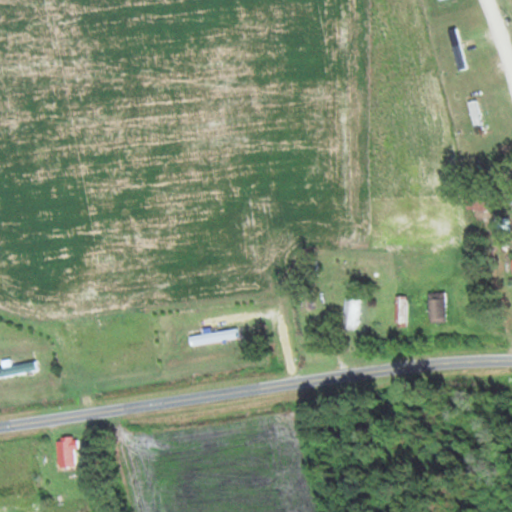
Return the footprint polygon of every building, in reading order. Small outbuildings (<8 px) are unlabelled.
[(458,71),(467,68),(456,27),(446,30),(458,71)] [(466,102),(473,132),(483,130),(476,100),(466,102)] [(506,234),(504,219),(494,220),(496,235),(506,234)] [(427,293),(427,322),(445,322),(445,293),(427,293)] [(407,325),(407,297),(395,297),(395,325),(407,325)] [(358,298),(344,298),(343,331),(358,331),(358,298)] [(35,363),(9,365),(8,361),(0,361),(0,362),(1,369),(0,369),(0,376),(36,374),(35,363)] [(76,467),(76,438),(55,438),(56,468),(76,467)]
